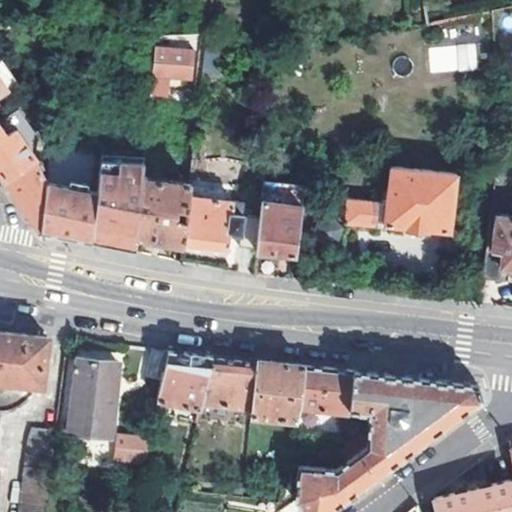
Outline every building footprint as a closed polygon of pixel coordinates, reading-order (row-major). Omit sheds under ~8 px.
[(0,34),(0,36),(5,41),(19,28),(8,25),(0,34)] [(81,55),(83,37),(60,37),(59,36),(57,58),(62,58),(81,55)] [(154,49),(168,50),(169,41),(155,40),(154,49)] [(478,69),(476,43),(427,46),(429,73),(478,69)] [(168,50),(154,49),(152,77),(190,79),(192,51),(168,50)] [(205,50),(203,71),(213,72),(216,51),(205,50)] [(0,98),(18,84),(0,58),(0,98)] [(57,58),(54,93),(59,92),(59,87),(62,58),(57,58)] [(0,174),(3,179),(32,157),(13,130),(2,137),(0,133),(0,174)] [(45,182),(32,157),(3,179),(19,203),(31,220),(41,233),(45,183),(45,182)] [(102,194),(94,192),(89,243),(112,247),(134,252),(136,237),(140,179),(141,170),(142,164),(105,161),(102,194)] [(387,194),(383,194),(381,203),(347,199),(344,223),(385,228),(386,225),(449,233),(455,174),(390,168),(389,178),(385,178),(384,184),(389,184),(387,194)] [(189,184),(184,184),(183,183),(140,179),(136,237),(175,245),(177,245),(182,246),(188,194),(189,184)] [(89,243),(94,192),(45,183),(41,233),(67,238),(89,243)] [(256,247),(259,216),(243,214),(244,201),(188,194),(182,246),(226,251),(230,233),(239,234),(238,244),(256,247)] [(262,197),(259,216),(256,247),(255,250),(295,256),(301,206),(269,202),(268,197),(262,197)] [(511,270),(511,217),(490,215),(482,280),(499,282),(500,269),(511,270)] [(341,226),(331,217),(317,220),(312,234),(322,244),(335,242),(341,226)] [(0,378),(43,383),(49,336),(33,334),(0,330),(0,378)] [(170,350),(154,348),(149,374),(164,377),(167,362),(170,350)] [(167,362),(164,377),(156,413),(166,415),(169,400),(202,407),(214,355),(195,353),(170,350),(167,362)] [(216,402),(254,407),(259,359),(228,356),(214,355),(202,407),(200,417),(212,419),(216,402)] [(110,437),(119,363),(78,359),(70,432),(110,437)] [(259,359),(254,407),(253,414),(298,419),(298,418),(307,364),(275,361),(259,359)] [(320,366),(307,364),(298,418),(298,419),(296,430),(334,433),(337,408),(344,410),(350,411),(350,408),(355,369),(320,366)] [(355,369),(350,408),(372,410),(370,434),(363,434),(342,450),(349,460),(337,469),(300,464),(296,498),(279,511),(329,511),(350,497),(478,402),(475,391),(473,381),(435,378),(355,369)] [(0,511),(46,511),(56,430),(34,427),(30,441),(21,511),(0,511),(0,417),(1,410),(0,410),(0,511)] [(143,470),(150,436),(117,434),(112,465),(143,470)] [(436,511),(511,511),(511,436),(511,437),(511,441),(511,481),(488,487),(434,500),(436,511)] [(416,508),(416,511),(430,511),(427,500),(416,508)]
